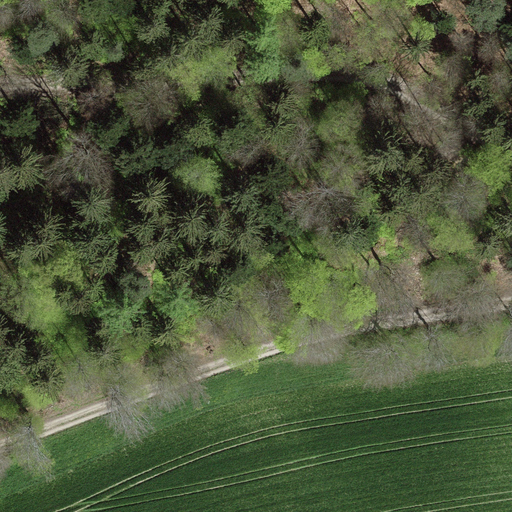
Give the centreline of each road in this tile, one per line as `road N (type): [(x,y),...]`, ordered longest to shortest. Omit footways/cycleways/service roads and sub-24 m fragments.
road 1 (track): [(511,296),(260,351),(0,443)]
road 2 (track): [(511,151),(404,87),(359,75),(0,84)]
